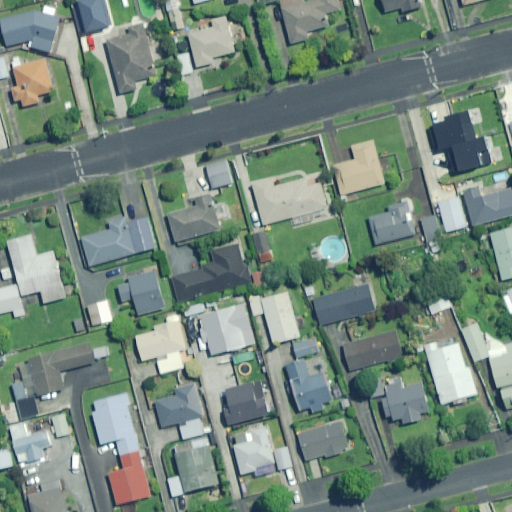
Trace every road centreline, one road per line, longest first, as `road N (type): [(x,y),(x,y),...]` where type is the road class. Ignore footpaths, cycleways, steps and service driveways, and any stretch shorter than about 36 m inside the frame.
road 1 (residential): [(0,183),(511,46)]
road 2 (residential): [(334,511),(511,465)]
